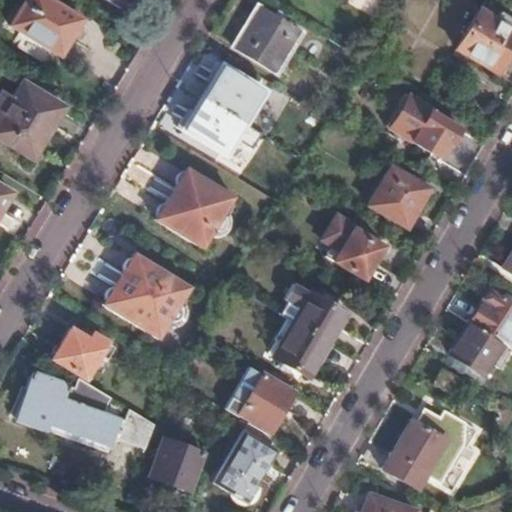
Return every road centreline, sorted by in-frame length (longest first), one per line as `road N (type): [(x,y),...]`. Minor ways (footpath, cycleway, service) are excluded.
road 1 (residential): [(511,146),(297,511)]
road 2 (residential): [(197,0),(0,322)]
